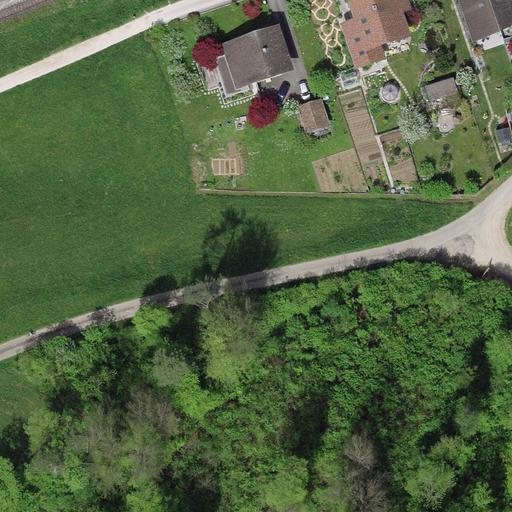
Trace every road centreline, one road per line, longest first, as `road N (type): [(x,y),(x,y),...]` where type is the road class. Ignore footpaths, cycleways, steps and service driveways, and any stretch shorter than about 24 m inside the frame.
road 1 (unclassified): [(476,230),(97,316),(0,354)]
road 2 (track): [(156,17),(0,79)]
